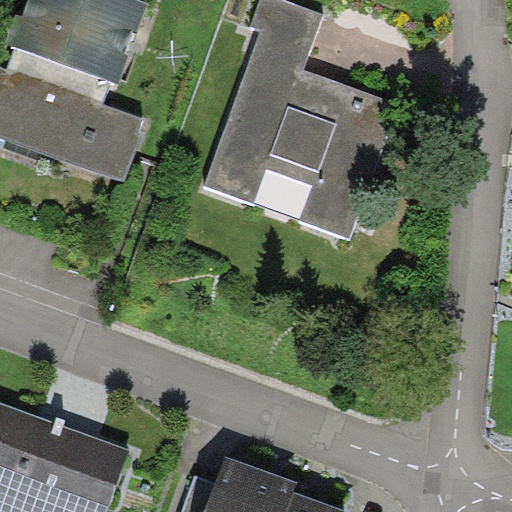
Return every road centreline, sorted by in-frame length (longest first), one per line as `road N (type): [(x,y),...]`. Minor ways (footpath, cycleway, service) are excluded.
road 1 (residential): [(482,0),(485,77),(454,485)]
road 2 (residential): [(0,325),(361,444),(454,485)]
